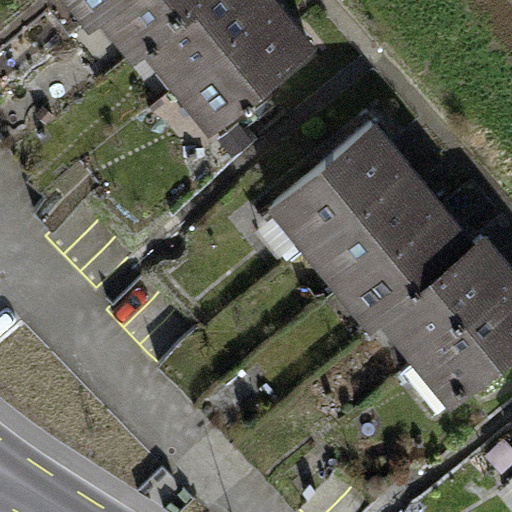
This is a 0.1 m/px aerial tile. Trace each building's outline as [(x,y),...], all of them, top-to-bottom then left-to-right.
[(89,0),(98,11),(109,3),(112,0),(89,0)] [(112,0),(109,3),(142,43),(153,34),(195,0),(112,0)] [(195,0),(153,34),(186,74),(275,2),(273,0),(195,0)] [(275,2),(186,74),(220,116),(309,43),(275,2)] [(283,193),(316,234),(406,161),(372,121),(283,193)] [(316,234),(349,275),(439,202),(406,161),(316,234)] [(349,275),(383,316),(393,307),(472,243),(439,202),(349,275)] [(472,243),(393,307),(426,347),(511,277),(511,270),(483,235),(472,243)] [(511,346),(511,277),(426,347),(428,351),(406,368),(437,406),(511,346)]
